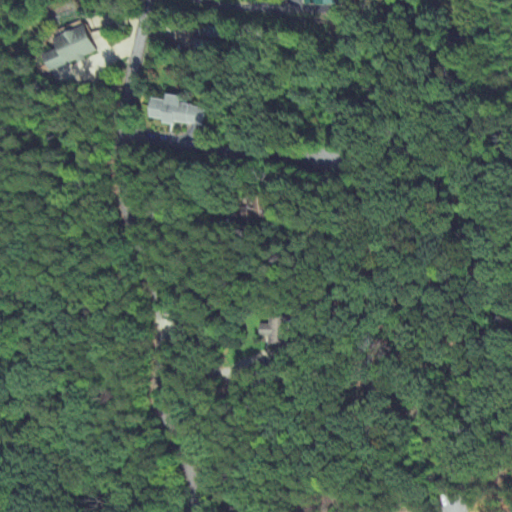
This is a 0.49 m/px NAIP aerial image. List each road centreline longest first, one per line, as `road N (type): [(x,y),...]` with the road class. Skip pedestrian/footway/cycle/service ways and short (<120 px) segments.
road 1 (residential): [(191,511),(193,476),(158,393),(154,283),(123,205),(120,146),(144,0)]
road 2 (residential): [(120,146),(326,153)]
